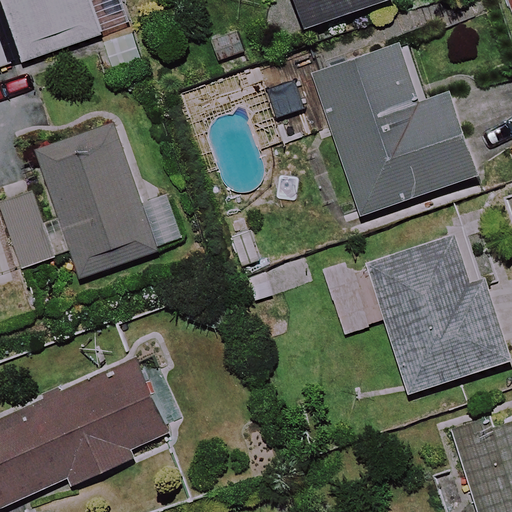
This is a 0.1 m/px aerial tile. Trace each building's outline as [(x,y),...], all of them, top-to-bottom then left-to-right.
[(0,67),(107,35),(95,0),(0,0),(1,1),(0,1),(0,67)] [(386,0),(293,0),(304,30),(386,0)] [(418,109),(399,48),(315,75),(359,215),(476,178),(451,99),(418,109)] [(115,119),(35,147),(45,175),(81,278),(161,250),(115,119)] [(476,286),(462,238),(371,266),(411,393),(511,361),(487,283),(476,286)] [(170,443),(137,364),(0,421),(0,508),(70,479),(72,483),(170,443)] [(511,511),(511,415),(458,433),(483,511),(511,511)]
